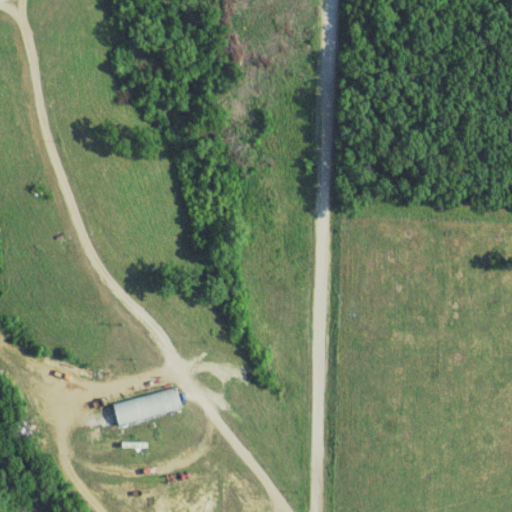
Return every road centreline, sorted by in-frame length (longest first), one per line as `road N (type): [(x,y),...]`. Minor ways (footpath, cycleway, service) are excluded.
road 1 (residential): [(250,511),(216,493),(191,374),(131,311),(79,229),(8,0)]
road 2 (residential): [(318,511),(314,348),(329,0)]
